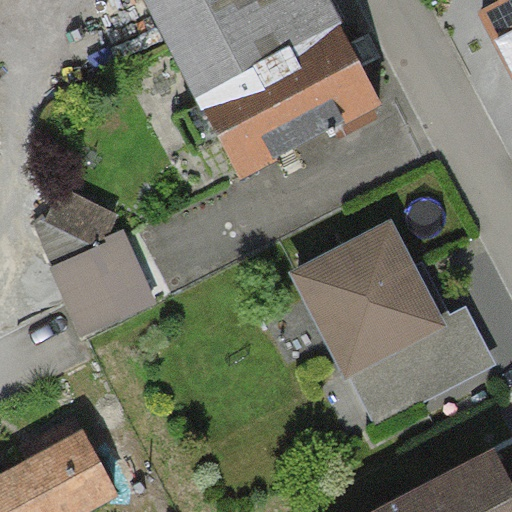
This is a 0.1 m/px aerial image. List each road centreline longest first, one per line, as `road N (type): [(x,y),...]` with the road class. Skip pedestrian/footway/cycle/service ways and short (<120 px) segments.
road 1 (residential): [(0,369),(448,126)]
road 2 (residential): [(383,0),(448,126)]
road 3 (residential): [(448,126),(511,250)]
